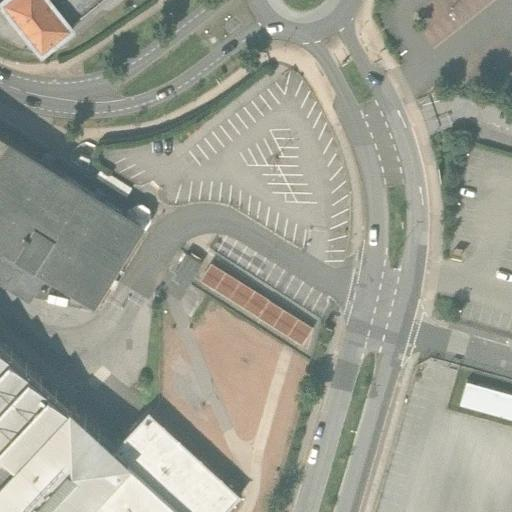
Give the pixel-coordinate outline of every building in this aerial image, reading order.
[(15,0),(20,7),(43,35),(74,10),(74,9),(84,0),(15,0)] [(0,133),(0,240),(5,244),(46,269),(94,298),(140,223),(144,225),(147,219),(148,212),(146,208),(142,205),(136,205),(132,209),(129,213),(0,133)] [(0,280),(28,298),(46,269),(5,244),(0,252),(0,280)] [(200,262),(188,254),(175,274),(188,282),(200,262)] [(320,327),(218,261),(208,277),(309,343),(320,327)] [(0,511),(183,511),(114,446),(0,340),(0,511)] [(511,392),(466,379),(459,402),(511,417),(511,392)] [(114,446),(183,511),(223,511),(241,493),(149,407),(114,446)]
